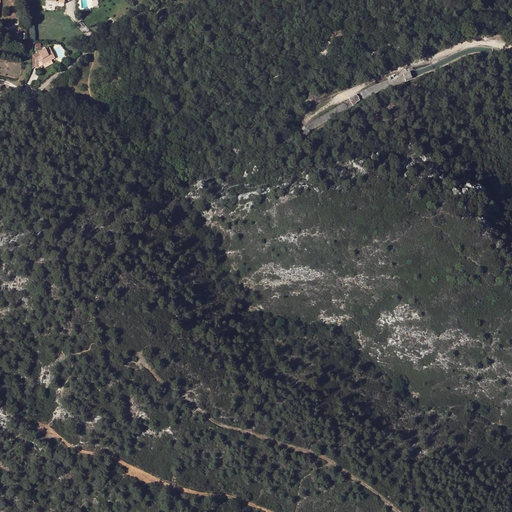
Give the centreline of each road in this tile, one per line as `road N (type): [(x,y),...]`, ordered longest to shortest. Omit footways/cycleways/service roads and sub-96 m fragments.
road 1 (track): [(269,511),(227,493),(171,483),(44,426)]
road 2 (track): [(362,0),(323,45),(334,59),(434,42),(460,48)]
road 3 (track): [(95,48),(0,128)]
